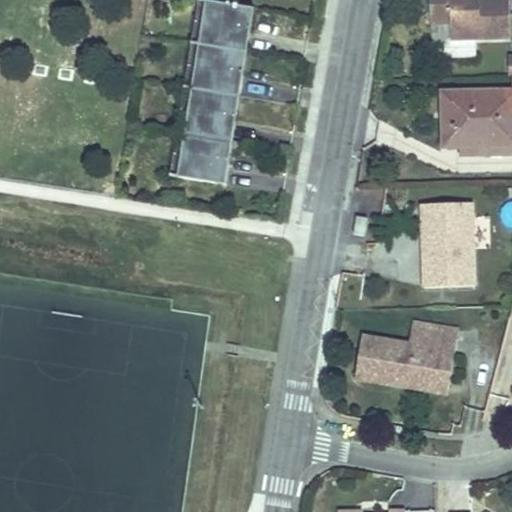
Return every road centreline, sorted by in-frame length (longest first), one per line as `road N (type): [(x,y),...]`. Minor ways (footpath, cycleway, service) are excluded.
road 1 (residential): [(287,442),(363,0)]
road 2 (residential): [(287,442),(432,470),(511,458)]
